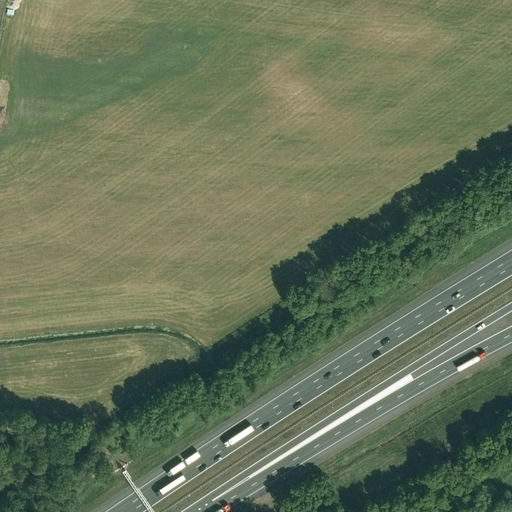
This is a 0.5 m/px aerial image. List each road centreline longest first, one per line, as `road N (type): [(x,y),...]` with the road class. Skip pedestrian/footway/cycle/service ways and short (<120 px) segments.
road 1 (motorway): [(511,262),(125,511)]
road 2 (motorway): [(213,504),(303,437),(511,307)]
road 3 (motorway): [(213,504),(511,334)]
